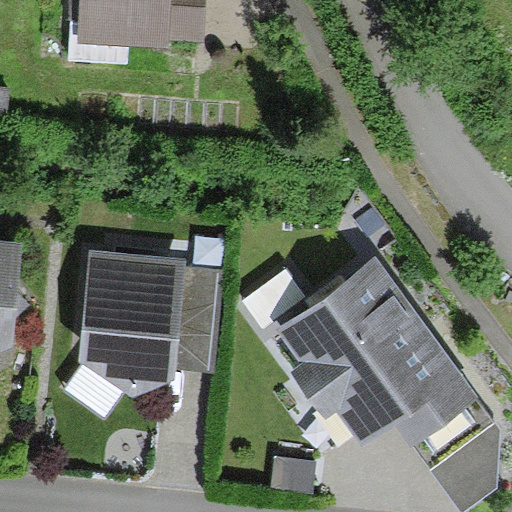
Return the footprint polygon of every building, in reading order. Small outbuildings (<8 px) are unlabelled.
[(72,0),(72,20),(87,20),(87,36),(204,40),(205,0),(72,0)] [(0,351),(18,344),(26,238),(0,236),(0,351)] [(141,392),(181,366),(208,369),(219,265),(98,253),(88,354),(141,392)] [(480,395),(384,256),(287,324),(368,440),(397,420),(412,442),(480,395)] [(295,267),(252,295),(270,320),(312,292),(295,267)]
